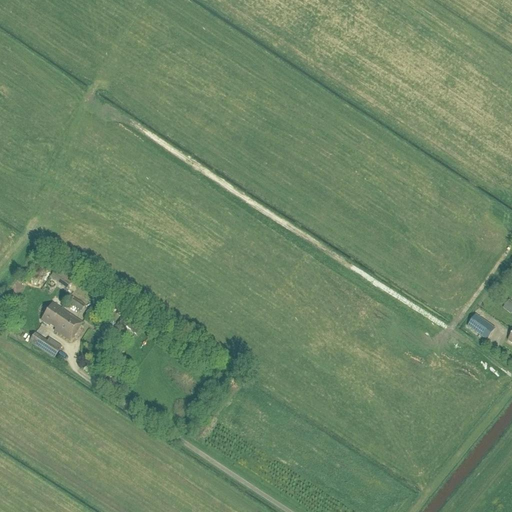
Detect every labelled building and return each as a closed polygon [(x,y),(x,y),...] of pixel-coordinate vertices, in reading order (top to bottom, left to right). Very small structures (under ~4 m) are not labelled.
[(54,273),(50,279),(66,290),(70,285),(54,273)] [(85,306),(71,297),(67,302),(81,312),(85,306)] [(70,343),(82,325),(53,304),(40,321),(49,327),(49,326),(55,330),(54,332),(70,343)] [(479,331),(484,323),(473,316),(468,324),(479,331)] [(35,335),(29,344),(54,360),(61,348),(48,339),(46,342),(35,335)] [(254,405),(249,409),(253,414),(258,409),(254,405)]
